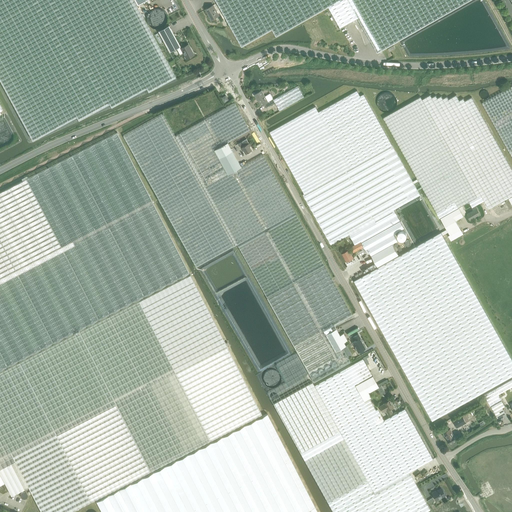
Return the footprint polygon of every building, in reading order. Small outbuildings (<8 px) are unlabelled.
[(0,0),(0,79),(33,140),(77,116),(79,120),(110,103),(111,107),(147,88),(148,91),(176,77),(137,5),(134,0),(0,0)] [(215,0),(242,46),(272,29),(276,36),(329,6),(340,27),(358,17),(377,52),(469,0),(215,0)] [(211,20),(219,15),(213,5),(206,9),(209,16),(211,20)] [(169,25),(158,31),(170,52),(180,46),(169,25)] [(186,59),(193,54),(188,45),(181,48),(186,59)] [(297,85),(282,94),(273,99),(270,93),(265,96),(261,90),(254,94),(256,99),(257,98),(261,105),(264,104),(266,107),(275,102),(280,111),(304,97),(297,85)] [(511,86),(482,103),(485,108),(486,110),(511,156),(511,86)] [(315,106),(270,132),(304,193),(302,194),(331,245),(349,234),(355,244),(361,241),(364,247),(365,249),(367,248),(378,267),(354,280),(432,420),(511,375),(511,358),(441,232),(399,255),(392,243),(397,240),(393,234),(404,228),(394,209),(420,195),(363,94),(360,96),(357,90),(319,112),(315,106)] [(488,92),(487,91),(486,90),(485,90),(484,90),(483,90),(483,91),(482,91),(481,91),(481,92),(480,93),(480,94),(480,95),(480,96),(480,97),(481,98),(482,99),(483,99),(484,99),(485,99),(486,99),(487,99),(488,98),(488,97),(489,97),(489,96),(489,95),(489,94),(489,93),(488,92)] [(395,96),(394,95),(393,94),(392,93),(390,92),(388,92),(387,92),(385,92),(383,93),(382,94),(380,95),(379,96),(378,97),(378,99),(377,100),(377,102),(377,104),(378,106),(378,107),(379,109),(381,110),(382,111),(383,112),(385,112),(387,112),(389,112),(390,112),(392,111),(393,110),(395,109),(396,108),(396,106),(397,105),(397,103),(397,101),(397,99),(396,98),(395,96)] [(462,205),(469,201),(481,195),(484,200),(489,209),(511,195),(511,169),(471,97),(465,101),(463,98),(459,101),(456,95),(448,99),(447,97),(443,99),(441,96),(437,98),(436,95),(432,98),(430,95),(422,99),(420,97),(383,118),(439,217),(440,217),(448,231),(450,234),(448,235),(451,241),(463,234),(460,228),(456,220),(463,216),(463,214),(466,212),(462,205)] [(409,100),(409,99),(408,98),(408,97),(406,96),(405,95),(404,95),(403,95),(402,96),(401,98),(400,99),(400,101),(401,102),(402,103),(404,104),(406,104),(407,103),(408,103),(408,101),(409,100)] [(163,113),(123,135),(196,267),(237,244),(238,246),(296,215),(262,154),(241,167),(230,147),(228,144),(227,142),(249,130),(235,103),(225,108),(175,136),(163,113)] [(0,369),(189,272),(117,132),(0,191),(0,369)] [(251,150),(249,146),(251,145),(249,143),(246,139),(238,143),(241,148),(242,147),(243,150),(244,153),(245,152),(245,153),(251,150)] [(472,207),(484,200),(481,195),(469,201),(472,207)] [(470,220),(480,215),(476,206),(472,208),(473,210),(467,214),(470,220)] [(296,215),(238,246),(267,297),(313,382),(350,362),(342,347),(345,346),(343,342),(347,340),(343,333),(339,335),(334,325),(352,315),(296,215)] [(355,244),(351,247),(352,248),(354,252),(364,247),(361,241),(355,244)] [(349,249),(342,253),(347,261),(354,257),(352,254),(354,253),(354,252),(352,248),(349,250),(349,249)] [(375,262),(362,269),(364,272),(377,265),(375,262)] [(69,511),(262,413),(190,274),(119,310),(73,334),(0,371),(0,483),(4,482),(4,483),(5,482),(12,495),(28,486),(41,511),(69,511)] [(358,352),(365,348),(359,338),(360,338),(357,334),(353,336),(355,340),(352,342),(358,352)] [(273,403),(279,415),(279,416),(284,424),(286,427),(290,436),(295,445),(296,447),(301,455),(306,464),(311,473),(312,475),(317,484),(322,492),(326,501),(331,510),(332,511),(424,511),(430,509),(409,472),(432,459),(404,408),(383,419),(377,408),(375,409),(370,401),(369,398),(370,397),(371,397),(369,395),(368,392),(374,389),(378,386),(362,358),(314,385),(312,381),(310,383),(273,403)] [(280,373),(279,372),(278,371),(276,370),(275,370),(273,369),(272,369),(270,369),(269,370),(268,371),(266,372),(265,373),(264,374),(264,375),(263,377),(263,378),(263,380),(264,382),(264,383),(265,384),(266,385),(268,386),(269,387),(271,387),(272,388),(274,388),(275,387),(277,387),(278,386),(279,385),(280,383),(281,382),(281,381),(282,379),(282,377),(281,376),(281,374),(280,373)] [(501,400),(511,394),(511,379),(484,395),(490,406),(491,406),(497,417),(505,413),(502,408),(505,406),(501,400)] [(383,403),(383,404),(379,406),(382,412),(385,410),(388,415),(392,412),(390,409),(393,407),(389,400),(383,403)] [(318,511),(267,413),(96,501),(101,511),(318,511)] [(463,416),(453,421),(457,428),(466,423),(469,421),(466,415),(463,417),(463,416)] [(443,433),(448,441),(450,444),(456,440),(450,429),(443,433)] [(436,500),(445,495),(441,488),(435,491),(432,493),(436,500)]
